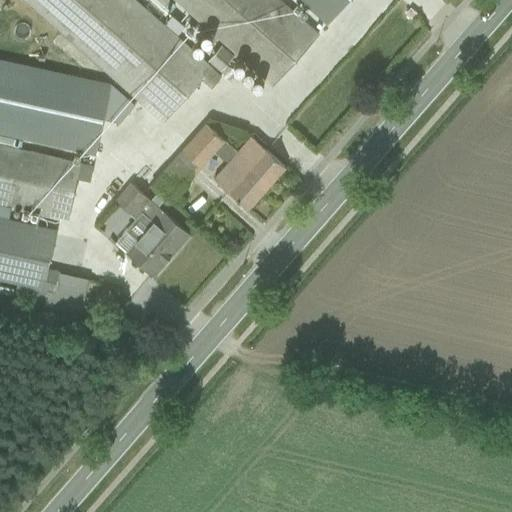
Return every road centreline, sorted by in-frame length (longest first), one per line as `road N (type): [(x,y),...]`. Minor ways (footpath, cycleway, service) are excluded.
road 1 (primary): [(508,0),(63,511)]
road 2 (track): [(511,412),(214,337)]
